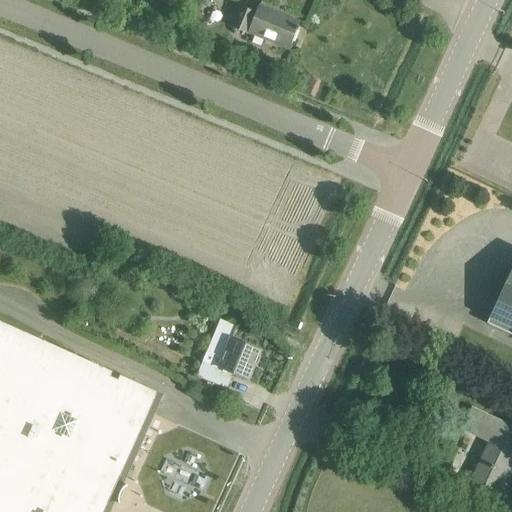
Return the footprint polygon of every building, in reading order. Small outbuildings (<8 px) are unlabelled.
[(287,50),(298,22),(259,6),(256,13),(239,7),(231,27),(287,50)] [(511,278),(510,283),(511,283),(504,300),(498,297),(486,324),(511,336),(511,333),(511,278)] [(232,375),(247,381),(259,352),(231,340),(237,327),(219,320),(196,377),(226,389),(232,375)] [(0,511),(103,511),(109,498),(111,495),(119,499),(121,494),(123,489),(116,485),(117,482),(150,412),(159,393),(121,375),(118,380),(111,377),(113,372),(62,349),(0,321),(0,511)] [(511,430),(471,411),(462,430),(490,443),(472,481),(497,493),(511,460),(511,430)]
